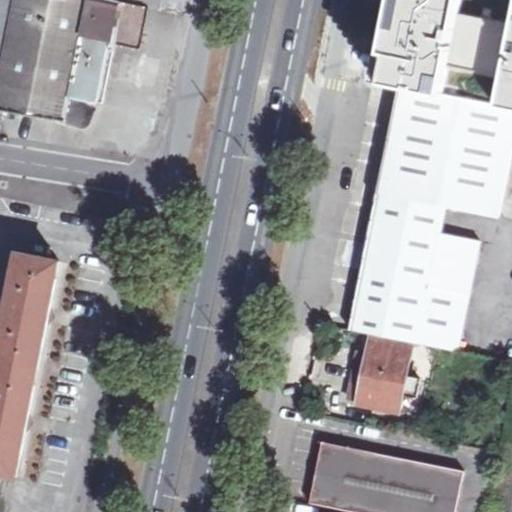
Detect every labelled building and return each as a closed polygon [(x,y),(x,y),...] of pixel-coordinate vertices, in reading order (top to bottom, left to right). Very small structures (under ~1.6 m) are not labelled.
[(119,0),(117,0),(0,0),(0,110),(82,123),(98,101),(119,0)] [(511,0),(396,0),(380,83),(511,108),(511,0)] [(383,179),(353,331),(488,357),(509,248),(474,241),(480,213),(503,218),(511,174),(511,108),(401,87),(383,179)] [(0,473),(11,475),(15,460),(21,461),(28,423),(36,385),(30,384),(36,353),(42,354),(50,316),(57,279),(52,277),(55,261),(19,254),(0,348),(0,473)] [(363,403),(403,411),(406,396),(421,399),(425,379),(410,376),(415,346),(375,338),(369,370),(363,403)] [(345,511),(461,511),(469,472),(325,443),(318,474),(312,505),(345,511)]
